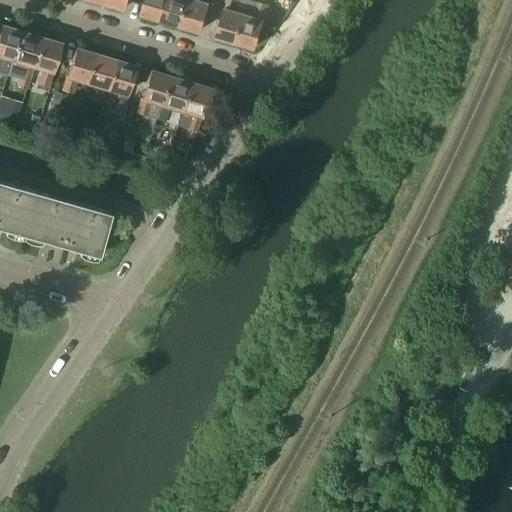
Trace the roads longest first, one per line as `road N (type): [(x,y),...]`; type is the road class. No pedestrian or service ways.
road 1 (residential): [(0,2),(266,82)]
road 2 (residential): [(112,301),(266,82)]
road 3 (unclassified): [(410,511),(511,322)]
road 4 (residential): [(0,477),(112,301)]
